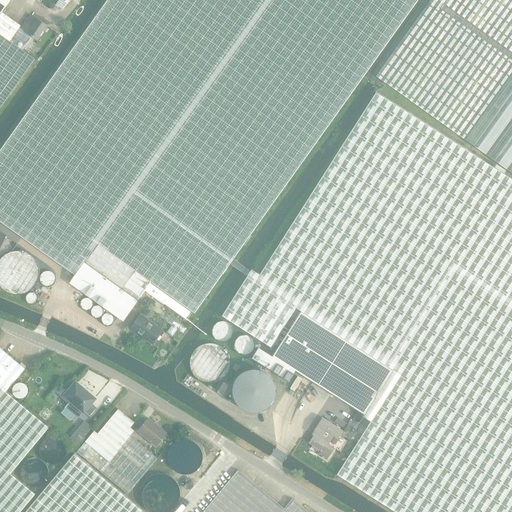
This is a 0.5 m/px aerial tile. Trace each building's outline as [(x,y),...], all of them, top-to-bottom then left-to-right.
[(297,311),(300,313),(401,374),(372,420),(336,476),(392,511),(511,511),(511,191),(508,188),(511,181),(511,179),(498,170),(376,92),(259,275),(251,270),(250,272),(233,260),(295,175),(373,65),(419,0),(106,0),(0,149),(0,222),(75,275),(84,262),(137,300),(150,282),(195,314),(230,265),(247,277),(221,316),(270,347),(294,309),(297,311)] [(0,0),(0,35),(9,42),(20,26),(1,12),(10,0),(0,0)] [(511,0),(429,0),(375,76),(386,84),(511,173),(511,0)] [(47,27),(36,19),(30,15),(21,29),(37,40),(47,27)] [(0,106),(33,59),(22,51),(9,42),(0,35),(0,106)] [(39,269),(39,265),(37,261),(35,257),(33,254),(30,252),(26,250),(21,249),(18,249),(14,249),(10,250),(7,253),(4,255),(2,258),(0,261),(0,276),(0,277),(2,281),(5,284),(8,286),(10,288),(14,289),(19,289),(23,289),(27,288),(30,286),(33,283),(36,280),(37,277),(39,273),(39,269)] [(122,322),(137,300),(84,262),(75,275),(73,278),(69,283),(122,322)] [(150,299),(146,305),(151,309),(155,302),(150,299)] [(153,349),(165,330),(139,312),(126,331),(153,349)] [(187,328),(167,313),(162,319),(171,325),(166,333),(172,337),(177,330),(182,334),(187,328)] [(323,388),(372,420),(401,374),(300,313),(272,357),(258,348),(251,358),(288,381),(295,370),(323,388)] [(0,387),(5,392),(24,369),(23,368),(18,375),(14,372),(19,365),(0,348),(0,387)] [(19,365),(14,372),(18,375),(23,368),(25,366),(22,362),(19,365)] [(236,409),(275,408),(275,377),(259,377),(259,370),(235,370),(236,409)] [(223,382),(217,393),(222,396),(228,385),(223,382)] [(66,389),(60,396),(67,403),(69,400),(83,412),(94,400),(86,393),(85,393),(82,391),(83,390),(75,383),(68,391),(66,389)] [(48,428),(5,392),(0,387),(0,511),(20,511),(35,495),(10,475),(48,428)] [(93,431),(85,441),(109,461),(129,436),(134,432),(129,428),(134,423),(117,410),(97,434),(93,431)] [(337,417),(334,422),(343,428),(346,423),(337,417)] [(337,439),(343,431),(322,418),(314,429),(312,428),(311,430),(313,431),(311,434),(313,436),(308,444),(320,452),(318,456),(327,462),(335,449),(329,445),(334,437),(337,439)] [(69,438),(77,445),(93,426),(85,419),(69,438)] [(351,419),(347,425),(362,434),(366,428),(358,424),(351,419)] [(155,447),(166,435),(148,420),(137,432),(155,447)] [(203,452),(203,451),(203,449),(202,445),(201,442),(199,440),(197,438),(194,436),(190,435),(187,435),(183,435),(181,436),(178,437),(175,440),(173,442),(171,445),(170,449),(170,451),(171,454),(171,458),(173,461),(175,463),(177,465),(181,467),(184,468),(186,468),(189,468),(193,467),(196,465),(198,464),(200,461),(202,458),(203,455),(203,452)] [(127,495),(156,460),(129,436),(109,461),(85,441),(76,452),(127,495)] [(143,511),(124,496),(74,454),(37,497),(26,510),(24,511),(143,511)] [(237,471),(202,511),(307,511),(292,499),(283,509),(237,471)]
